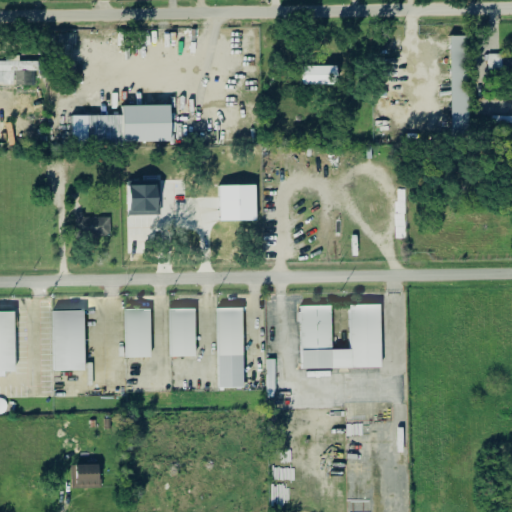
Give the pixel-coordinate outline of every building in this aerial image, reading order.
[(454,135),(473,135),(472,37),(453,37),(454,135)] [(490,72),(505,71),(505,55),(490,56),(490,72)] [(0,62),(0,86),(36,86),(36,72),(40,72),(40,62),(20,63),(20,56),(11,56),(11,62),(0,62)] [(231,101),(244,101),(245,87),(258,88),(259,61),(217,60),(217,72),(232,73),(231,101)] [(340,86),(340,67),(303,68),(304,86),(340,86)] [(73,116),(73,144),(174,143),(174,107),(123,108),(123,116),(73,116)] [(511,118),(497,119),(497,126),(511,126),(511,118)] [(133,217),(161,216),(161,186),(132,187),(133,217)] [(258,186),(220,187),(221,223),(258,222),(258,186)] [(111,219),(86,220),(85,214),(76,214),(77,237),(112,236),(111,219)] [(300,351),(300,306),(329,306),(330,351),(300,351)] [(348,306),(379,306),(379,368),(348,368),(348,351),(348,306)] [(216,308),(241,308),(242,389),(216,389),(216,308)] [(123,309),(149,309),(149,358),(123,358),(123,309)] [(168,309),(193,309),(193,357),(168,357),(168,309)] [(0,312),(12,312),(13,372),(0,372),(0,312)] [(51,312),(82,312),(82,370),(52,370),(51,312)] [(348,368),(301,369),(300,351),(330,351),(348,351),(348,368)] [(70,466),(100,465),(101,488),(71,490),(70,466)]
